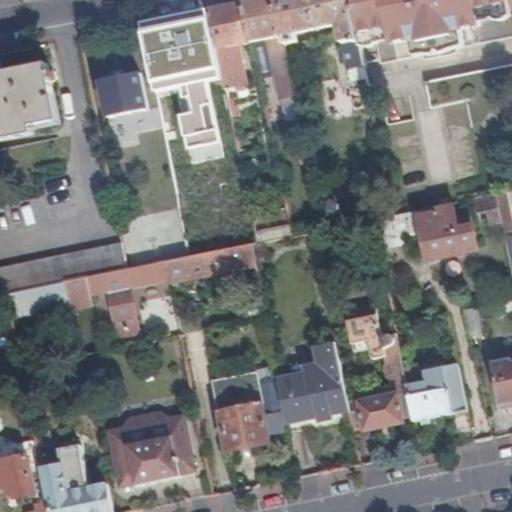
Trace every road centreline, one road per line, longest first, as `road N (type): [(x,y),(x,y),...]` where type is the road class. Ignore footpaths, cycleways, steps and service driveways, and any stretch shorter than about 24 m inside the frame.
road 1 (residential): [(511,472),(318,511)]
road 2 (residential): [(0,26),(129,0)]
